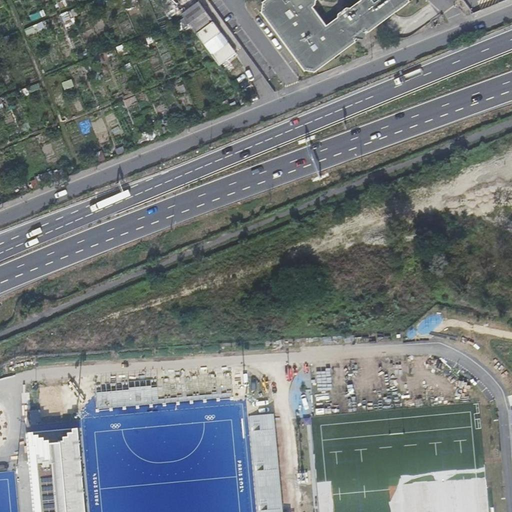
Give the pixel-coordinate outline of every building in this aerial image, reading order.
[(196,0),(184,0),(176,6),(203,43),(219,31),(196,0)] [(315,73),(357,42),(355,39),(367,30),(370,33),(398,12),(410,3),(411,0),(265,0),(261,3),(261,13),(305,71),(315,73)] [(211,54),(219,65),(235,53),(227,42),(211,54)] [(62,353),(62,364),(94,363),(94,352),(62,353)] [(82,511),(75,431),(28,435),(33,511),(82,511)]
